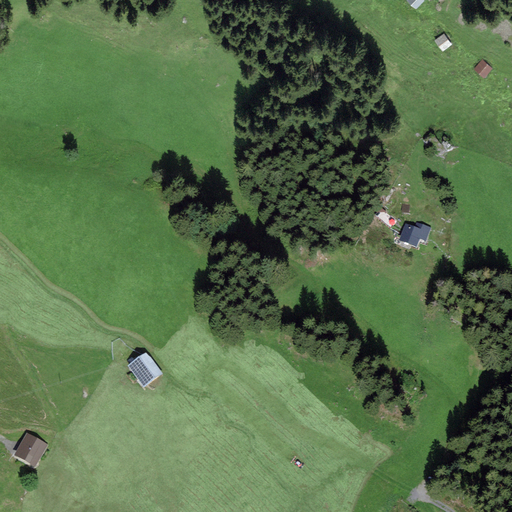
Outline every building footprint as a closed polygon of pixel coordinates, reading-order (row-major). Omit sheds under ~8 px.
[(424,1),(422,0),(405,0),(415,10),(424,1)] [(445,34),(434,42),(442,53),(453,44),(445,34)] [(483,60),(473,70),(482,79),(492,68),(483,60)] [(420,233),(403,226),(396,245),(413,251),(416,241),(428,245),(434,230),(423,226),(420,233)] [(149,350),(128,364),(143,387),(164,373),(149,350)] [(28,436),(17,454),(34,463),(44,444),(28,436)]
